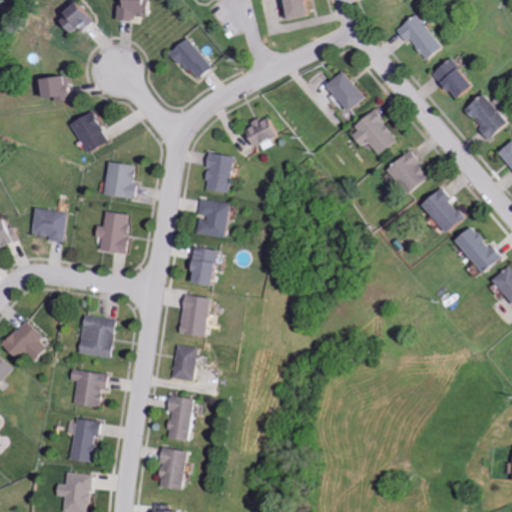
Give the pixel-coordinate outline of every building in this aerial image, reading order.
[(98,20),(81,0),(75,0),(65,9),(69,15),(64,19),(75,32),(84,25),(88,29),(98,20)] [(153,0),(152,16),(136,15),(136,21),(121,20),(121,0),(153,0)] [(288,0),(293,20),(314,15),(310,0),(288,0)] [(449,48),(423,15),(403,30),(412,42),(416,39),(433,61),(449,48)] [(202,76),(215,65),(190,34),(171,49),(180,60),(183,58),(189,66),(192,63),(202,76)] [(441,75),(468,102),(484,86),(458,59),(441,75)] [(362,97),(341,70),(323,85),(344,111),(362,97)] [(45,99),(55,97),(56,104),(75,100),(70,75),(41,80),(45,99)] [(461,113),(490,137),(506,118),(478,94),(461,113)] [(377,154),(396,138),(372,109),(346,131),(358,146),(365,140),(377,154)] [(91,151),(110,140),(92,111),(74,122),(91,151)] [(270,118),(282,140),(259,151),(248,129),(270,118)] [(496,152),(511,170),(511,140),(511,139),(496,152)] [(404,194),(428,177),(409,149),(385,166),(404,194)] [(232,187),(239,155),(212,150),(207,173),(212,174),(210,183),(232,187)] [(138,196),(140,181),(136,180),(138,162),(114,158),(109,191),(138,196)] [(419,203),(442,232),(463,217),(440,187),(419,203)] [(233,199),(227,234),(196,229),(199,212),(205,212),(206,209),(200,208),(202,194),(233,199)] [(65,240),(70,208),(41,204),(38,228),(53,231),(52,238),(65,240)] [(104,245),(129,249),(134,220),(129,219),(130,211),(110,208),(108,222),(102,221),(101,232),(106,232),(104,245)] [(10,245),(22,240),(16,226),(10,228),(6,218),(0,220),(0,247),(10,243),(10,245)] [(477,272),(496,257),(470,224),(451,239),(477,272)] [(220,281),(227,248),(199,243),(192,275),(197,276),(196,284),(214,288),(216,282),(220,281)] [(490,280),(511,305),(511,304),(511,270),(507,265),(490,280)] [(209,331),(215,293),(187,289),(181,326),(209,331)] [(117,353),(123,316),(91,311),(86,349),(117,353)] [(36,352),(46,344),(37,335),(43,330),(28,315),(19,324),(18,322),(3,337),(17,351),(26,342),(36,352)] [(198,378),(204,345),(179,341),(173,373),(198,378)] [(0,350),(16,365),(0,382),(0,350)] [(103,401),(105,383),(111,384),(113,368),(78,364),(77,372),(82,373),(79,398),(103,401)] [(200,398),(194,441),(169,438),(171,424),(168,424),(169,416),(174,417),(175,408),(169,407),(171,394),(200,398)] [(104,415),(103,432),(95,431),(95,438),(98,438),(97,449),(93,449),(92,456),(75,454),(80,413),(104,415)] [(188,491),(194,449),(161,444),(159,458),(163,459),(162,464),(158,464),(157,472),(161,472),(159,486),(188,491)] [(98,469),(98,489),(92,489),(92,499),(88,499),(88,509),(67,508),(68,492),(62,491),(63,481),(68,481),(69,468),(98,469)] [(182,511),(183,510),(172,509),(172,503),(158,502),(158,505),(155,505),(154,511),(182,511)]
